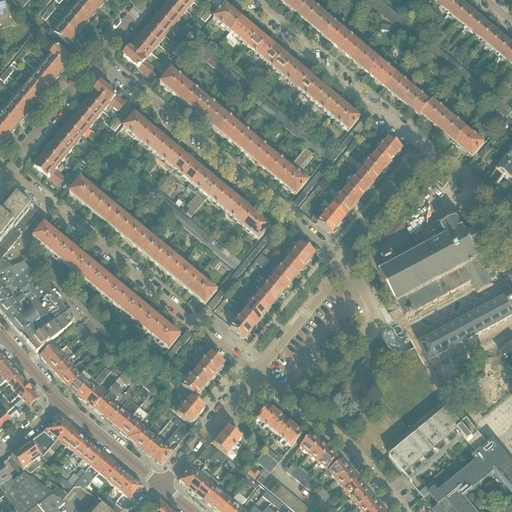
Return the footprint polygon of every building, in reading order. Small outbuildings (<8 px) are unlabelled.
[(9,0),(21,10),(29,0),(28,0),(9,0)] [(81,0),(80,0),(74,8),(88,19),(91,16),(92,17),(96,13),(95,12),(95,11),(81,0)] [(99,0),(81,0),(95,11),(98,8),(99,9),(103,4),(102,3),(102,2),(99,0)] [(171,0),(171,1),(185,12),(192,3),(187,0),(171,0)] [(285,0),(283,3),(300,17),(311,3),(307,0),(285,0)] [(378,0),(373,0),(372,1),(390,16),(393,12),(378,0)] [(446,0),(440,8),(448,15),(459,2),(457,0),(446,0)] [(0,1),(0,30),(8,28),(10,27),(11,27),(12,26),(12,25),(13,24),(13,23),(13,22),(13,21),(13,20),(9,6),(4,8),(2,1),(0,1)] [(165,8),(164,9),(178,21),(185,12),(171,1),(169,3),(168,2),(164,7),(165,8)] [(372,1),(369,5),(386,20),(390,16),(372,1)] [(448,15),(457,22),(468,9),(459,2),(448,15)] [(300,17),(317,32),(328,18),(311,3),(300,17)] [(212,20),(229,34),(241,20),(224,6),(212,20)] [(50,7),(45,13),(49,16),(54,10),(50,7)] [(74,8),(67,16),(81,28),(84,25),(85,26),(89,21),(88,20),(88,19),(74,8)] [(210,8),(205,14),(209,18),(214,12),(210,8)] [(158,16),(157,17),(171,29),(178,21),(164,9),(162,12),(161,11),(157,15),(158,16)] [(457,22),(465,29),(476,16),(468,9),(457,22)] [(393,12),(390,16),(409,32),(412,28),(393,12)] [(29,19),(33,22),(38,16),(34,13),(29,19)] [(49,16),(45,13),(41,18),(45,21),(49,16)] [(209,18),(205,14),(200,20),(204,23),(209,18)] [(67,16),(60,25),(74,36),(76,33),(77,34),(82,29),(81,28),(67,16)] [(390,16),(386,20),(405,36),(409,32),(390,16)] [(465,29),(474,36),(485,23),(476,16),(465,29)] [(151,25),(150,26),(164,37),(171,29),(157,17),(155,20),(154,19),(150,24),(151,25)] [(317,32),(333,46),(345,32),(328,18),(317,32)] [(229,34),(246,48),(258,34),(241,20),(229,34)] [(474,36),(482,43),(493,30),(485,23),(474,36)] [(74,36),(60,25),(53,34),(67,45),(70,42),(71,43),(74,38),(73,37),(74,36)] [(196,25),(191,31),(195,35),(200,29),(196,25)] [(144,33),(143,34),(157,45),(164,37),(150,26),(148,29),(147,28),(143,33),(144,33)] [(412,28),(409,32),(426,46),(429,42),(412,28)] [(482,43),(491,50),(502,37),(493,30),(482,43)] [(195,35),(191,31),(186,37),(190,41),(195,35)] [(357,53),(362,46),(345,32),(333,46),(353,62),(359,55),(357,53)] [(405,36),(422,50),(426,46),(409,32),(405,36)] [(137,42),(150,54),(157,45),(143,34),(141,37),(140,36),(136,41),(137,42)] [(246,48),(263,62),(275,48),(258,34),(246,48)] [(491,50),(499,57),(510,44),(502,37),(491,50)] [(65,68),(71,61),(47,41),(41,48),(50,56),(65,68)] [(133,45),(129,50),(130,51),(129,51),(143,63),(144,62),(150,54),(137,42),(134,46),(133,45)] [(182,42),(177,48),(182,51),(186,45),(182,42)] [(194,42),(191,45),(208,59),(211,56),(194,42)] [(212,42),(207,49),(213,54),(218,48),(212,42)] [(429,42),(426,46),(443,60),(446,56),(429,42)] [(25,49),(29,52),(34,46),(29,43),(25,49)] [(499,57),(508,64),(511,59),(511,45),(510,44),(499,57)] [(189,49),(205,62),(208,59),(191,45),(189,49)] [(359,55),(353,62),(370,76),(382,62),(362,46),(357,53),(359,55)] [(422,50),(439,64),(443,60),(426,46),(422,50)] [(173,54),(177,57),(182,51),(177,48),(173,54)] [(263,62),(280,76),(291,63),(275,48),(263,62)] [(456,49),(451,54),(455,58),(459,52),(456,49)] [(130,51),(129,50),(123,57),(147,77),(153,69),(144,62),(143,63),(129,51),(130,51)] [(23,51),(18,57),(22,60),(27,55),(23,51)] [(11,52),(6,58),(9,61),(14,55),(11,52)] [(61,73),(65,68),(50,56),(43,64),(57,75),(60,73),(61,73)] [(208,59),(225,73),(228,70),(211,56),(208,59)] [(446,56),(443,60),(459,73),(462,69),(446,56)] [(22,60),(18,57),(13,63),(17,66),(22,60)] [(9,61),(6,58),(0,65),(4,68),(9,61)] [(168,59),(163,65),(167,68),(172,63),(168,59)] [(205,62),(222,76),(225,73),(208,59),(205,62)] [(430,60),(427,63),(434,68),(436,65),(430,60)] [(439,64),(455,77),(459,73),(443,60),(439,64)] [(370,76),(387,91),(399,77),(382,62),(370,76)] [(280,76),(297,91),(308,77),(291,63),(280,76)] [(43,64),(36,72),(50,84),(53,81),(54,82),(58,77),(57,76),(57,75),(43,64)] [(167,68),(163,65),(158,71),(163,74),(167,68)] [(9,68),(4,74),(8,77),(13,72),(9,68)] [(462,69),(459,73),(476,87),(479,83),(462,69)] [(159,84),(176,98),(188,84),(171,70),(159,84)] [(225,73),(242,87),(245,84),(228,70),(225,73)] [(36,72),(29,81),(43,92),(46,89),(47,90),(51,86),(50,85),(50,84),(36,72)] [(222,76),(239,91),(242,87),(225,73),(222,76)] [(459,73),(455,77),(472,91),(476,87),(459,73)] [(297,91),(313,105),(325,91),(308,77),(297,91)] [(387,91),(404,105),(415,91),(399,77),(387,91)] [(29,81),(22,89),(36,101),(39,98),(40,99),(44,94),(43,93),(43,92),(29,81)] [(479,83),(476,87),(493,101),(496,97),(479,83)] [(176,98),(193,112),(205,98),(188,84),(176,98)] [(242,87),(259,101),(262,98),(245,84),(242,87)] [(100,85),(94,92),(95,92),(109,104),(118,111),(124,104),(100,85)] [(239,91),(256,105),(259,101),(242,87),(239,91)] [(476,87),(472,91),(489,105),(493,101),(476,87)] [(22,89),(15,98),(29,109),(32,106),(33,107),(37,103),(36,102),(36,101),(22,89)] [(313,105),(330,119),(342,105),(325,91),(313,105)] [(404,105),(420,119),(432,105),(415,91),(404,105)] [(91,98),(88,101),(102,112),(109,104),(95,92),(94,92),(90,97),(91,98)] [(511,110),(496,97),(493,101),(510,115),(511,112),(511,110)] [(15,98),(8,106),(22,118),(25,115),(26,116),(30,111),(29,110),(29,109),(15,98)] [(193,112),(210,126),(221,112),(205,98),(193,112)] [(259,101),(276,116),(279,112),(262,98),(259,101)] [(84,106),(81,109),(95,121),(102,112),(88,101),(88,102),(87,101),(83,105),(84,106)] [(256,105),(273,119),(276,116),(259,101),(256,105)] [(493,101),(489,105),(506,119),(510,115),(493,101)] [(439,130),(439,131),(451,117),(434,103),(434,102),(432,105),(420,119),(425,123),(427,120),(435,127),(434,128),(437,131),(439,130)] [(342,105),(330,119),(347,133),(359,119),(342,105)] [(8,106),(1,115),(15,126),(18,123),(19,124),(23,120),(22,119),(22,118),(8,106)] [(76,116),(74,118),(88,129),(95,121),(81,109),(81,110),(80,109),(74,115),(76,116)] [(238,126),(227,140),(244,154),(255,140),(245,132),(258,116),(252,111),(239,127),(238,126)] [(210,126),(227,140),(238,126),(221,112),(210,126)] [(276,116),(292,130),(295,126),(279,112),(276,116)] [(1,115),(0,116),(0,128),(8,135),(11,132),(12,133),(16,128),(15,127),(15,126),(1,115)] [(122,129),(139,143),(151,129),(133,115),(122,129)] [(273,119),(290,133),(292,130),(276,116),(273,119)] [(439,131),(440,131),(439,133),(443,136),(444,134),(452,141),(451,142),(454,145),(455,144),(456,145),(468,131),(451,117),(439,131)] [(70,123),(67,126),(81,138),(88,129),(74,118),(74,119),(73,118),(69,122),(70,123)] [(120,118),(115,123),(119,127),(124,121),(120,118)] [(362,121),(353,131),(357,134),(358,135),(366,125),(362,121)] [(494,121),(489,126),(495,131),(499,126),(494,121)] [(119,127),(115,123),(111,129),(114,132),(119,127)] [(63,132),(60,135),(74,146),(81,138),(67,126),(67,127),(66,126),(62,131),(63,132)] [(292,130),(309,144),(312,140),(295,126),(292,130)] [(0,128),(0,142),(1,144),(4,140),(5,141),(9,137),(8,136),(8,135),(0,128)] [(139,143),(156,157),(168,143),(151,129),(139,143)] [(290,133),(307,147),(309,144),(292,130),(290,133)] [(353,131),(343,143),(347,146),(357,134),(353,131)] [(485,145),(468,131),(456,145),(457,146),(456,147),(459,150),(461,148),(468,155),(467,156),(471,159),(472,158),(473,159),(480,152),(485,145)] [(56,140),(53,143),(67,155),(74,146),(60,135),(60,136),(59,135),(55,139),(56,140)] [(106,135),(101,140),(105,144),(110,138),(106,135)] [(377,151),(373,155),(387,167),(389,165),(390,166),(393,162),(392,162),(397,156),(398,157),(401,153),(400,152),(401,150),(388,139),(384,144),(380,141),(374,148),(377,151)] [(105,144),(101,140),(96,146),(100,150),(105,144)] [(244,154),(261,168),(272,154),(255,140),(244,154)] [(312,140),(309,144),(326,158),(329,154),(312,140)] [(49,149),(46,152),(60,163),(67,155),(53,143),(53,144),(52,143),(48,148),(49,149)] [(170,175),(173,171),(185,157),(168,143),(156,157),(153,161),(170,175)] [(343,143),(332,156),(336,159),(347,146),(343,143)] [(309,144),(307,147),(324,161),(326,158),(309,144)] [(478,157),(483,160),(491,151),(487,147),(478,157)] [(289,168),(278,182),(295,197),(302,189),(307,183),(309,179),(299,171),(312,156),(304,150),(289,168)] [(104,151),(101,154),(118,168),(121,165),(104,151)] [(42,157),(39,160),(53,172),(60,163),(46,152),(46,153),(45,152),(41,156),(42,157)] [(92,152),(87,157),(91,160),(96,155),(92,152)] [(98,158),(115,172),(118,168),(101,154),(98,158)] [(261,168),(278,182),(289,168),(272,154),(261,168)] [(363,168),(359,172),(373,184),(375,182),(376,183),(379,179),(378,179),(383,172),(384,173),(387,170),(386,169),(387,167),(373,155),(369,160),(367,158),(360,166),(363,168)] [(511,155),(510,155),(503,163),(511,169),(511,167),(511,155)] [(332,156),(322,169),(326,172),(336,159),(332,156)] [(91,160),(87,157),(82,163),(86,166),(91,160)] [(128,157),(123,163),(127,167),(132,161),(128,157)] [(173,171),(190,185),(201,171),(185,157),(173,171)] [(53,172),(39,160),(34,167),(57,187),(63,180),(53,172)] [(511,167),(511,169),(503,163),(490,179),(497,185),(504,178),(508,181),(509,179),(511,180),(511,179),(511,167)] [(138,179),(121,165),(118,168),(135,182),(138,179)] [(115,172),(132,186),(135,182),(118,168),(115,172)] [(78,169),(73,174),(77,177),(82,172),(78,169)] [(322,169),(312,181),(316,184),(326,172),(322,169)] [(189,211),(186,215),(191,219),(204,203),(202,201),(205,198),(207,199),(218,185),(201,171),(190,185),(186,190),(195,197),(186,208),(189,211)] [(349,185),(345,189),(359,201),(360,199),(362,200),(365,196),(363,195),(368,189),(370,190),(373,187),(371,186),(373,184),(359,172),(355,177),(352,175),(346,182),(349,185)] [(77,177),(73,174),(69,180),(72,183),(77,177)] [(155,193),(138,179),(135,182),(152,196),(155,193)] [(69,194),(86,208),(97,194),(80,180),(69,194)] [(312,181),(301,194),(305,197),(316,184),(312,181)] [(132,186),(149,200),(152,196),(135,182),(132,186)] [(207,199),(224,213),(235,199),(218,185),(207,199)] [(335,202),(331,206),(345,218),(346,216),(347,217),(350,213),(349,212),(354,206),(356,207),(358,204),(357,203),(359,201),(345,189),(341,195),(338,193),(332,199),(335,202)] [(172,207),(155,193),(152,196),(169,210),(172,207)] [(0,271),(11,267),(2,259),(40,213),(28,204),(28,205),(15,194),(0,212),(0,271)] [(86,208),(103,222),(114,208),(97,194),(86,208)] [(293,204),(298,208),(306,198),(301,194),(293,204)] [(149,200),(166,214),(169,210),(152,196),(149,200)] [(224,213),(241,227),(252,213),(235,199),(224,213)] [(319,210),(311,219),(317,224),(330,235),(332,233),(333,234),(336,230),(335,229),(340,223),(341,224),(344,221),(343,220),(345,218),(331,206),(327,211),(324,208),(321,212),(319,210)] [(188,221),(172,207),(169,210),(186,224),(188,221)] [(103,222),(120,236),(131,222),(114,208),(103,222)] [(166,214),(183,228),(186,224),(169,210),(166,214)] [(252,213),(241,227),(258,241),(269,227),(252,213)] [(384,262),(376,265),(380,273),(379,273),(392,297),(396,305),(398,305),(405,318),(409,316),(410,317),(415,315),(414,314),(443,298),(471,283),(477,295),(493,287),(479,261),(480,261),(476,254),(485,244),(479,234),(467,236),(463,229),(462,229),(457,219),(441,227),(443,232),(416,247),(394,258),(392,254),(391,253),(382,258),(384,262)] [(205,235),(188,221),(186,224),(203,238),(205,235)] [(120,236),(137,250),(148,236),(131,222),(120,236)] [(37,232),(31,239),(33,240),(36,242),(44,249),(48,253),(60,238),(43,224),(37,232)] [(183,228),(200,242),(203,238),(186,224),(183,228)] [(277,224),(268,234),(272,238),(273,238),(281,228),(277,224)] [(175,228),(171,233),(175,236),(179,232),(175,228)] [(268,234),(259,246),(263,249),(272,238),(268,234)] [(222,249),(205,235),(203,238),(220,252),(222,249)] [(137,250),(154,264),(165,250),(148,236),(137,250)] [(60,238),(48,253),(49,253),(52,256),(61,263),(65,267),(77,252),(60,238)] [(200,242),(216,257),(220,252),(203,238),(200,242)] [(290,256),(286,261),(300,272),(301,270),(302,271),(305,268),(304,267),(309,261),(310,262),(313,258),(312,257),(314,255),(300,244),(296,249),(293,246),(287,253),(290,256)] [(259,246),(248,259),(252,262),(263,249),(259,246)] [(239,263),(222,249),(220,252),(237,266),(239,263)] [(154,264),(171,278),(182,264),(165,250),(154,264)] [(77,252),(65,267),(67,268),(70,270),(78,277),(82,281),(94,266),(77,252)] [(220,252),(216,257),(233,270),(237,266),(220,252)] [(261,256),(254,263),(272,278),(285,289),(287,287),(288,288),(291,285),(290,284),(295,278),(296,279),(299,275),(298,274),(300,272),(286,261),(282,266),(279,263),(275,268),(261,256)] [(248,259),(237,271),(242,274),(252,262),(248,259)] [(29,270),(23,262),(0,272),(0,295),(6,291),(29,270)] [(38,265),(53,282),(56,278),(40,262),(38,265)] [(171,278),(188,292),(199,278),(182,264),(171,278)] [(94,266),(82,281),(87,284),(99,295),(111,280),(94,266)] [(6,291),(0,295),(0,308),(26,287),(24,284),(37,274),(31,268),(29,270),(6,291)] [(237,271),(227,284),(231,287),(242,274),(237,271)] [(26,287),(0,308),(0,312),(4,317),(43,286),(38,280),(40,278),(37,274),(24,284),(26,287)] [(53,282),(68,298),(71,294),(56,278),(53,282)] [(199,278),(188,292),(205,306),(216,292),(199,278)] [(256,285),(252,291),(257,295),(271,307),(273,304),(274,305),(277,302),(276,301),(281,295),(282,296),(285,292),(284,291),(285,289),(272,278),(268,283),(265,280),(259,287),(256,285)] [(495,306),(420,346),(429,363),(511,318),(511,279),(510,280),(511,284),(511,302),(508,304),(506,300),(495,306)] [(111,280),(99,295),(103,297),(103,298),(112,305),(116,309),(128,294),(111,280)] [(4,317),(10,323),(53,289),(47,282),(43,286),(4,317)] [(227,284),(216,297),(220,300),(231,287),(227,284)] [(20,336),(34,324),(44,315),(59,302),(59,301),(62,298),(53,289),(10,323),(20,336)] [(68,298),(83,314),(86,310),(71,294),(68,298)] [(128,294),(116,309),(120,312),(129,319),(133,322),(145,308),(128,294)] [(248,307),(244,312),(257,323),(259,321),(260,322),(263,319),(262,318),(267,312),(268,313),(271,309),(270,308),(271,307),(257,295),(254,300),(251,297),(245,304),(248,307)] [(208,307),(212,311),(221,301),(216,297),(208,307)] [(46,327),(27,343),(35,352),(36,354),(38,352),(44,347),(58,336),(62,333),(71,323),(73,318),(68,313),(59,302),(44,315),(51,324),(46,327)] [(145,308),(133,322),(146,333),(148,334),(150,337),(162,323),(145,308)] [(86,317),(98,331),(102,327),(86,310),(83,314),(86,317)] [(234,324),(229,329),(243,340),(245,338),(246,339),(249,335),(248,334),(253,328),(254,329),(257,326),(256,325),(257,323),(244,312),(240,316),(237,314),(231,321),(234,324)] [(162,323),(150,337),(151,338),(154,340),(163,347),(167,351),(173,344),(179,337),(162,323)] [(20,336),(27,343),(46,327),(43,324),(38,329),(34,324),(20,336)] [(74,328),(70,332),(73,335),(77,340),(81,336),(82,336),(83,337),(87,334),(80,326),(76,330),(74,328)] [(102,327),(98,331),(109,342),(113,339),(102,327)] [(180,340),(177,343),(181,347),(183,348),(192,337),(187,332),(186,333),(180,340)] [(81,336),(77,340),(84,348),(88,344),(83,338),(83,337),(82,336),(81,336)] [(117,337),(107,349),(112,352),(122,340),(117,337)] [(177,343),(166,357),(170,360),(181,347),(177,343)] [(88,344),(84,348),(89,354),(94,349),(88,344)] [(39,357),(47,366),(66,349),(63,345),(57,350),(53,346),(39,357)] [(511,345),(504,352),(501,355),(502,357),(510,367),(509,367),(508,368),(511,372),(511,345)] [(47,366),(54,374),(73,357),(70,353),(66,349),(47,366)] [(95,351),(91,355),(93,358),(100,353),(100,352),(97,349),(95,351)] [(200,365),(196,370),(209,381),(211,379),(212,380),(215,377),(214,376),(219,370),(220,371),(223,367),(222,366),(224,364),(216,358),(218,355),(212,351),(206,358),(203,355),(197,362),(200,365)] [(73,357),(54,374),(60,381),(73,369),(79,364),(76,361),(79,358),(76,354),(73,357)] [(100,356),(97,360),(102,365),(106,360),(100,356)] [(114,357),(111,361),(122,371),(126,367),(114,357)] [(166,357),(154,372),(158,375),(170,360),(166,357)] [(0,379),(12,369),(6,362),(0,366),(0,379)] [(66,386),(69,389),(80,377),(85,371),(79,364),(60,381),(65,387),(66,386)] [(126,367),(122,371),(139,385),(142,381),(126,367)] [(114,368),(110,373),(115,377),(119,372),(114,368)] [(12,369),(0,379),(0,386),(5,382),(8,386),(19,376),(12,369)] [(88,383),(76,397),(82,402),(82,401),(85,403),(96,390),(100,386),(110,374),(105,370),(94,383),(91,380),(88,383)] [(209,381),(196,370),(192,375),(189,372),(182,379),(185,382),(181,387),(195,399),(197,396),(198,397),(201,394),(200,393),(205,387),(206,388),(209,384),(208,383),(209,381)] [(158,375),(154,372),(142,387),(150,394),(154,389),(149,385),(158,375)] [(104,397),(93,411),(98,415),(98,414),(101,416),(100,417),(101,418),(119,396),(118,396),(121,392),(120,391),(124,385),(127,387),(127,386),(131,381),(127,378),(123,374),(104,397)] [(2,397),(6,401),(25,384),(19,376),(8,386),(11,389),(2,397)] [(69,391),(76,397),(88,383),(82,378),(80,377),(69,389),(70,390),(69,391)] [(18,397),(21,401),(32,392),(25,384),(6,401),(9,404),(18,397)] [(96,390),(85,403),(87,405),(86,405),(93,411),(104,397),(100,393),(96,390)] [(141,390),(137,394),(145,401),(149,396),(141,390)] [(24,404),(15,412),(19,416),(38,400),(32,392),(21,401),(24,404)] [(119,396),(101,418),(111,426),(122,412),(121,411),(127,403),(132,397),(127,393),(122,399),(119,396)] [(176,406),(171,411),(176,415),(184,422),(192,429),(197,423),(194,421),(204,409),(203,408),(204,407),(200,404),(199,405),(198,404),(197,402),(196,403),(193,400),(190,398),(186,403),(183,400),(177,407),(176,406)] [(3,403),(0,406),(6,414),(6,413),(10,410),(3,403)] [(119,432),(138,409),(130,403),(122,412),(111,426),(119,432)] [(268,431),(273,435),(285,421),(283,419),(284,418),(280,415),(279,416),(273,411),(274,410),(271,407),(270,408),(267,407),(260,415),(258,413),(254,418),(261,424),(258,428),(265,434),(268,431)] [(121,434),(127,439),(141,422),(146,416),(138,409),(119,432),(121,433),(121,434)] [(173,417),(165,410),(161,415),(170,422),(173,417)] [(461,434),(477,454),(488,446),(467,420),(461,425),(448,410),(389,458),(407,479),(461,434)] [(0,425),(3,429),(11,423),(1,412),(0,413),(0,425)] [(173,423),(172,424),(176,426),(178,428),(182,424),(176,419),(173,423)] [(285,421),(273,435),(277,439),(275,442),(282,448),(285,445),(290,449),(302,435),(300,433),(300,432),(297,429),(296,430),(290,425),(291,424),(287,421),(286,422),(285,421)] [(31,442),(43,458),(68,428),(69,428),(62,422),(59,422),(31,442)] [(133,443),(136,445),(147,432),(144,430),(147,427),(141,422),(127,439),(132,444),(133,443)] [(178,428),(175,432),(175,433),(183,439),(184,439),(189,432),(190,431),(182,424),(178,428)] [(137,448),(143,453),(155,439),(160,434),(151,427),(147,432),(136,445),(138,447),(137,448)] [(61,445),(65,448),(77,434),(71,429),(70,430),(68,428),(43,458),(46,463),(61,445)] [(227,428),(220,437),(237,451),(240,448),(237,445),(241,440),(235,434),(233,433),(232,432),(233,431),(229,428),(228,429),(227,428)] [(245,430),(241,435),(251,443),(256,438),(245,430)] [(163,446),(152,459),(154,461),(154,462),(160,467),(164,463),(172,453),(167,450),(172,444),(175,443),(178,446),(183,439),(175,433),(175,432),(169,439),(163,446)] [(77,434),(65,448),(70,452),(66,457),(70,460),(73,455),(75,453),(75,452),(84,442),(82,440),(82,439),(77,434)] [(298,448),(308,456),(319,443),(310,435),(298,448)] [(215,438),(210,444),(218,450),(227,458),(232,462),(236,457),(234,455),(237,451),(220,437),(218,440),(215,438)] [(150,457),(152,459),(163,446),(155,439),(143,453),(149,458),(150,457)] [(253,445),(263,453),(264,454),(268,450),(256,441),(253,445)] [(511,511),(511,463),(510,461),(494,441),(488,446),(477,454),(472,459),(473,459),(476,462),(438,493),(435,489),(436,489),(435,488),(429,494),(438,506),(434,510),(433,510),(434,511),(511,511)] [(70,460),(69,460),(77,467),(81,462),(82,462),(93,448),(92,447),(92,448),(84,442),(75,452),(75,453),(73,455),(70,460)] [(308,456),(317,464),(328,450),(319,443),(308,456)] [(29,444),(20,450),(35,470),(39,468),(35,462),(40,458),(40,457),(39,457),(29,444)] [(185,487),(187,488),(212,459),(217,453),(209,446),(178,482),(184,487),(185,487)] [(81,462),(77,467),(82,470),(80,472),(77,475),(81,478),(84,475),(100,455),(98,453),(99,453),(93,448),(82,462),(81,462)] [(35,470),(20,450),(12,457),(22,470),(21,471),(22,471),(23,470),(29,475),(35,470)] [(281,461),(268,450),(264,454),(277,465),(281,461)] [(317,464),(326,471),(337,458),(328,450),(317,464)] [(217,453),(212,459),(216,461),(216,462),(221,456),(217,453)] [(264,454),(263,453),(255,463),(263,470),(265,471),(269,475),(277,465),(264,454)] [(80,480),(74,487),(76,488),(80,488),(83,490),(85,488),(86,489),(108,462),(100,455),(84,475),(81,478),(80,480)] [(327,472),(335,482),(349,471),(342,462),(337,458),(326,471),(327,472)] [(108,462),(90,484),(99,491),(106,482),(117,469),(114,467),(115,466),(109,461),(108,462)] [(228,472),(230,470),(234,466),(228,461),(223,467),(228,472)] [(17,488),(16,487),(6,473),(1,465),(0,465),(0,489),(5,496),(17,488)] [(234,466),(230,470),(238,477),(242,472),(234,466)] [(285,473),(290,477),(296,469),(292,466),(285,473)] [(299,484),(306,476),(307,475),(298,467),(296,469),(290,477),(299,484)] [(106,482),(114,489),(126,475),(119,470),(119,471),(117,469),(106,482)] [(263,474),(260,477),(265,480),(268,477),(267,476),(269,475),(265,471),(263,470),(261,472),(263,474)] [(63,471),(60,475),(66,480),(69,476),(63,471)] [(202,471),(187,488),(190,491),(189,491),(195,496),(210,478),(204,473),(202,471)] [(335,482),(342,491),(356,480),(349,471),(335,482)] [(29,511),(51,495),(48,493),(37,484),(23,474),(21,476),(24,478),(25,480),(16,487),(17,488),(5,496),(11,504),(16,511),(29,511)] [(69,476),(65,481),(72,487),(79,479),(73,474),(71,477),(69,476)] [(114,489),(122,496),(133,483),(130,480),(131,480),(126,475),(114,489)] [(242,480),(246,484),(250,479),(246,475),(242,480)] [(260,476),(256,481),(261,485),(265,480),(260,477),(260,476)] [(306,476),(299,484),(308,492),(315,483),(306,476)] [(261,485),(265,489),(273,480),(268,477),(265,480),(261,485)] [(202,500),(203,502),(214,489),(218,484),(210,478),(195,496),(201,501),(202,500)] [(62,479),(59,484),(68,491),(70,492),(73,488),(66,483),(62,479)] [(265,489),(270,493),(277,484),(273,480),(265,489)] [(342,491),(350,500),(363,489),(356,480),(342,491)] [(133,483),(122,496),(130,503),(142,489),(134,482),(133,483)] [(434,482),(420,493),(424,498),(437,486),(434,482)] [(270,493),(275,497),(282,488),(277,484),(270,493)] [(321,487),(313,494),(317,499),(325,493),(321,487)] [(53,492),(51,495),(61,503),(64,499),(66,496),(56,488),(53,492)] [(275,497),(279,501),(287,492),(282,488),(275,497)] [(205,505),(211,509),(223,495),(214,489),(203,502),(206,504),(205,505)] [(350,500),(357,509),(371,498),(363,489),(350,500)] [(262,497),(270,504),(274,499),(266,492),(262,497)] [(279,501),(284,505),(291,496),(287,492),(279,501)] [(325,493),(317,499),(321,505),(323,503),(329,498),(325,493)] [(222,511),(235,511),(239,509),(245,501),(237,494),(231,502),(222,511)] [(58,511),(57,511),(64,505),(61,503),(51,495),(29,511),(58,511)] [(222,511),(231,502),(223,495),(211,509),(213,511),(222,511)] [(284,505),(289,509),(296,500),(291,496),(284,505)] [(357,509),(359,511),(371,511),(378,507),(371,498),(357,509)] [(274,499),(270,504),(278,511),(282,506),(274,499)] [(289,509),(292,511),(293,511),(301,504),(296,500),(289,509)] [(109,511),(98,501),(87,511),(109,511)] [(106,503),(105,505),(110,510),(114,505),(110,501),(108,504),(106,503)] [(114,505),(110,510),(112,511),(121,511),(125,508),(117,502),(114,505)] [(148,511),(163,511),(166,510),(163,508),(164,507),(158,502),(148,511)]
